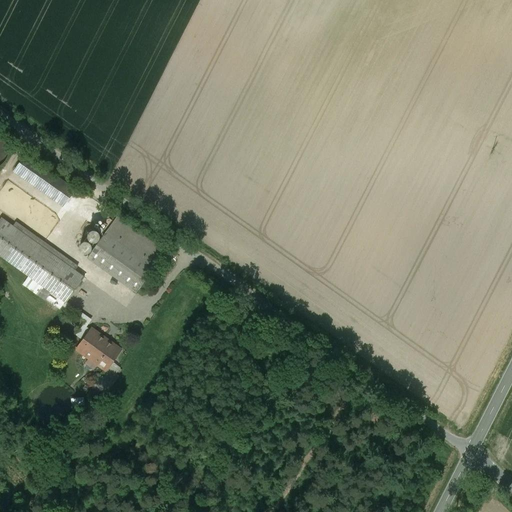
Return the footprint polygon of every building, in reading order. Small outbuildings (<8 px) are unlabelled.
[(0,130),(0,129),(0,158),(4,156),(8,153),(9,150),(10,145),(9,139),(8,137),(5,133),(0,130)] [(86,272),(4,215),(0,221),(0,250),(68,298),(86,272)] [(169,249),(118,215),(92,253),(143,287),(169,249)] [(126,347),(95,325),(80,347),(110,369),(126,347)] [(97,368),(99,365),(91,358),(88,362),(97,368)]
